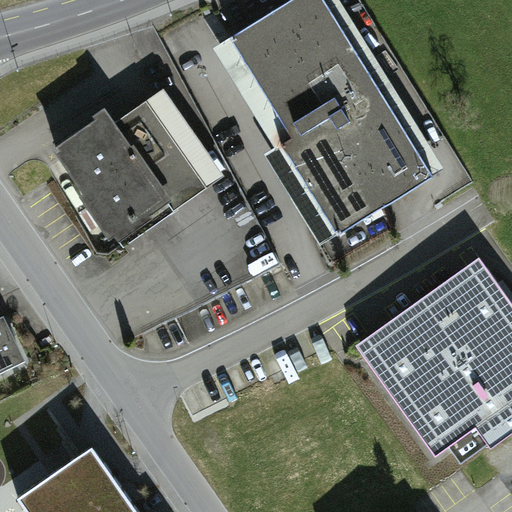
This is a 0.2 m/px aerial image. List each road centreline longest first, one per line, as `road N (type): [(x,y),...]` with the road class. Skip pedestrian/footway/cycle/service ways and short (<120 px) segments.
road 1 (unclassified): [(128,410),(480,217)]
road 2 (unclassified): [(0,211),(128,410)]
road 3 (tertiary): [(0,40),(126,0)]
road 4 (unclassified): [(128,410),(203,511)]
